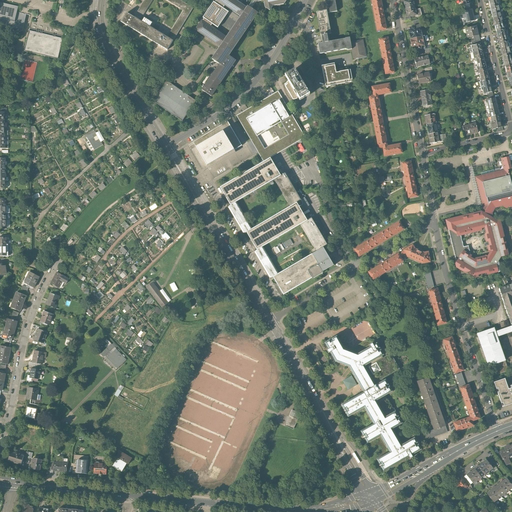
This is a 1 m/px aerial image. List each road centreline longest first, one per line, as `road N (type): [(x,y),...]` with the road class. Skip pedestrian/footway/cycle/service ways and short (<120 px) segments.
road 1 (primary): [(130,496),(290,511),(371,497)]
road 2 (residential): [(497,430),(434,222)]
road 3 (residential): [(166,147),(256,80),(305,0)]
road 4 (secondary): [(371,497),(270,320)]
road 5 (secondary): [(270,320),(166,147)]
road 6 (residential): [(0,448),(33,307),(58,260)]
road 7 (residential): [(270,320),(434,222)]
road 8 (secondary): [(166,147),(105,41),(100,0)]
road 9 (residential): [(421,153),(392,0)]
road 10 (residential): [(480,0),(511,124)]
